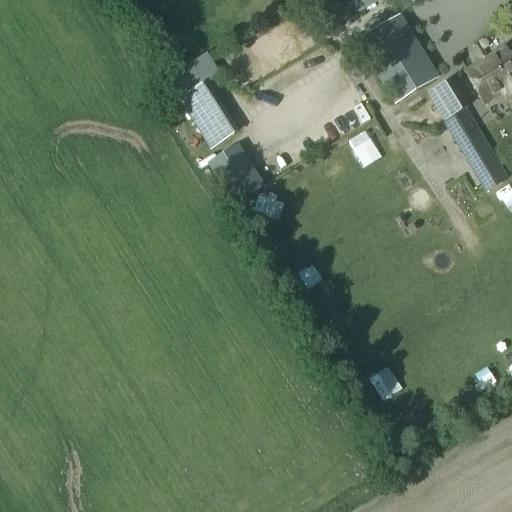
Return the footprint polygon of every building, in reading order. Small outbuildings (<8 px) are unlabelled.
[(328,0),(318,6),(332,30),(384,0),(328,0)] [(398,22),(359,45),(395,105),(434,81),(398,22)] [(511,64),(503,49),(466,72),(485,104),(502,93),(511,108),(511,107),(511,64)] [(206,56),(165,82),(179,103),(209,152),(237,133),(209,86),(220,79),(206,56)] [(451,86),(427,100),(481,192),(484,198),(508,184),(497,165),(451,86)] [(350,154),(368,144),(358,127),(340,138),(350,154)] [(320,176),(337,167),(327,148),(310,157),(320,176)] [(281,173),(288,192),(305,185),(299,167),(281,173)] [(506,211),(511,208),(511,187),(499,193),(506,211)] [(252,196),(257,207),(270,200),(265,190),(252,196)] [(479,354),(485,370),(502,364),(496,348),(479,354)]
